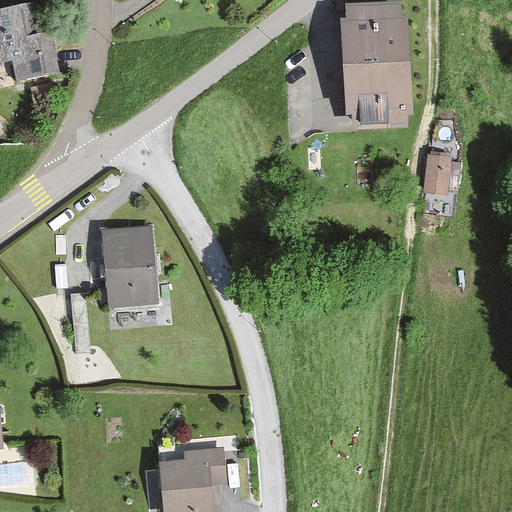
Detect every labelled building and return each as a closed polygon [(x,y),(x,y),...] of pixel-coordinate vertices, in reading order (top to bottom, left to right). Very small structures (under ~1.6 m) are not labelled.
[(401,1),(349,4),(356,129),(408,126),(408,115),(415,115),(410,14),(402,14),(401,1)] [(33,5),(0,10),(0,64),(11,63),(15,82),(59,74),(52,33),(38,36),(33,5)] [(453,155),(430,154),(427,192),(450,194),(453,155)] [(158,301),(152,227),(104,230),(109,304),(158,301)] [(229,486),(226,448),(188,450),(188,461),(163,463),(166,511),(216,511),(215,486),(229,486)]
